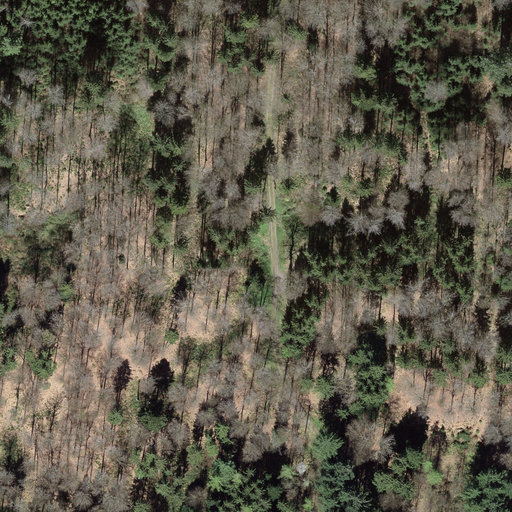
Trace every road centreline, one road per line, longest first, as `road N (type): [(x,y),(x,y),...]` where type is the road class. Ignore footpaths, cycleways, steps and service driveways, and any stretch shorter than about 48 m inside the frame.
road 1 (track): [(391,511),(317,434),(281,358),(265,139),(277,55),(290,21),(310,0)]
road 2 (track): [(274,278),(352,282),(511,346)]
